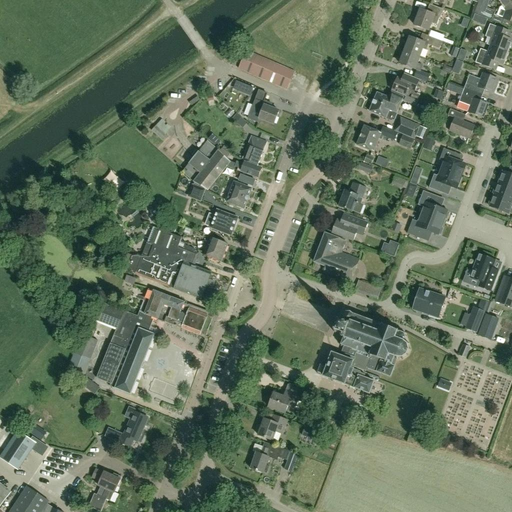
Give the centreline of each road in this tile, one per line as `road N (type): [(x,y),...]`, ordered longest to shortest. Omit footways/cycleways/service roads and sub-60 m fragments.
road 1 (residential): [(309,103),(216,342)]
road 2 (tertiary): [(204,473),(240,341),(269,309),(268,271)]
road 3 (tertiary): [(268,271),(340,114)]
road 4 (residential): [(309,103),(221,66),(179,16)]
road 5 (residential): [(162,489),(216,342)]
road 6 (residential): [(460,223),(511,93)]
road 7 (residential): [(390,311),(268,271)]
road 8 (residential): [(390,311),(409,260),(445,255),(460,223)]
road 9 (tertiary): [(340,114),(385,0)]
